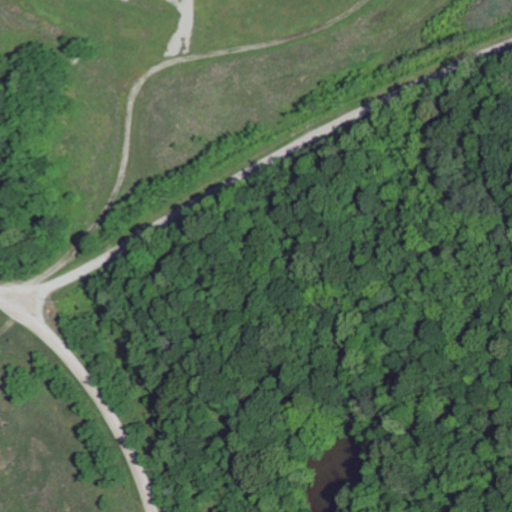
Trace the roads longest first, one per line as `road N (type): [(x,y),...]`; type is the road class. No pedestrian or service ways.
road 1 (residential): [(11,308),(238,177),(511,43)]
road 2 (residential): [(152,511),(126,445),(90,385),(0,301)]
